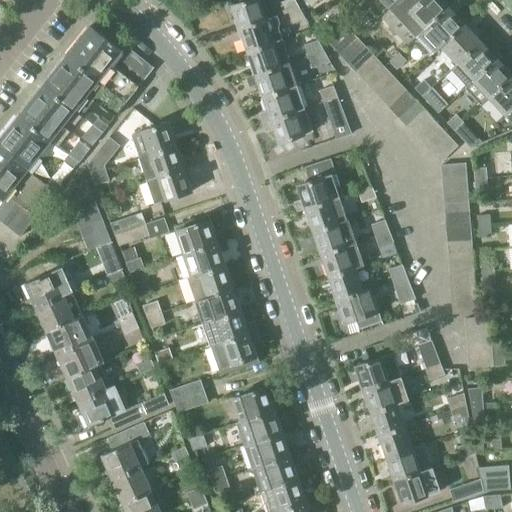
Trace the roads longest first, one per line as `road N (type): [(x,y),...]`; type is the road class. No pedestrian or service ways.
road 1 (tertiary): [(358,511),(233,150),(167,47),(119,0)]
road 2 (residential): [(63,511),(0,371)]
